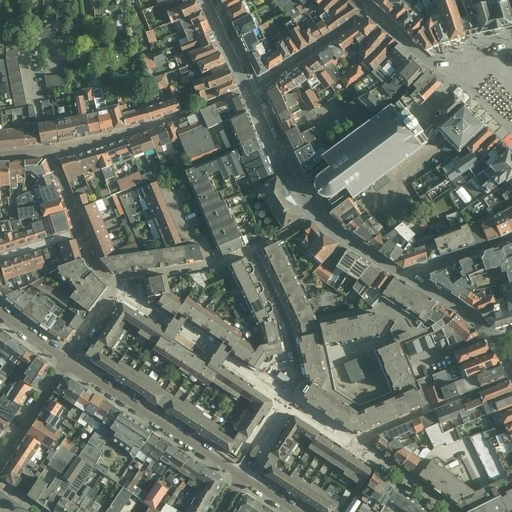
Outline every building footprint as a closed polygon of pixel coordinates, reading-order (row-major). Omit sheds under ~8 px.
[(201,10),(196,0),(194,0),(183,5),(167,12),(172,23),(173,24),(179,21),(179,20),(201,10)] [(240,3),(238,0),(229,0),(222,3),(226,11),(240,4),(240,3)] [(275,0),(274,1),(283,14),(287,12),(292,20),(293,20),(300,15),(298,11),(303,5),(307,0),(275,0)] [(300,15),(293,20),(297,26),(300,31),(305,27),(302,24),(301,25),(299,23),(319,6),(325,0),(307,0),(303,5),(298,11),(300,15)] [(325,0),(319,6),(299,23),(301,25),(302,24),(305,27),(307,26),(313,22),(313,21),(321,15),(325,12),(326,13),(341,0),(325,0)] [(321,15),(313,21),(313,22),(314,22),(323,36),(325,35),(327,34),(329,32),(332,31),(336,28),(337,27),(341,25),(345,22),(347,21),(357,13),(357,10),(346,0),(341,0),(326,13),(325,12),(321,15)] [(387,0),(370,0),(380,9),(387,0)] [(387,0),(380,9),(390,18),(403,2),(401,0),(387,0)] [(415,0),(404,0),(403,2),(390,18),(393,20),(394,21),(396,23),(397,24),(411,10),(419,4),(415,0)] [(419,0),(422,6),(425,13),(429,22),(438,44),(439,44),(448,41),(434,5),(431,0),(419,0)] [(431,0),(434,5),(448,41),(453,40),(465,37),(459,21),(460,21),(459,20),(455,9),(452,0),(431,0)] [(459,21),(465,37),(468,37),(479,34),(495,30),(511,27),(511,21),(505,0),(460,0),(467,18),(462,19),(459,20),(460,21),(459,21)] [(248,15),(242,2),(240,3),(240,4),(226,11),(230,20),(239,38),(252,31),(256,29),(250,14),(248,15)] [(405,31),(418,18),(422,14),(422,15),(425,13),(422,6),(420,3),(419,4),(411,10),(397,24),(405,31)] [(103,18),(101,9),(94,10),(94,18),(103,18)] [(206,21),(201,10),(179,20),(179,21),(184,31),(206,21)] [(422,14),(418,18),(405,31),(413,39),(428,23),(422,15),(422,14)] [(367,18),(356,26),(348,32),(336,42),(340,49),(344,53),(344,54),(345,54),(346,55),(354,50),(360,46),(367,39),(376,26),(367,18)] [(292,20),(285,25),(287,28),(287,29),(289,31),(288,32),(299,51),(300,51),(302,50),(308,46),(300,31),(297,26),(293,20),(292,20)] [(211,33),(206,21),(184,31),(187,38),(179,41),(181,46),(211,33)] [(274,25),(272,21),(264,25),(266,29),(274,25)] [(313,22),(307,26),(317,40),(320,38),(322,37),(323,36),(314,22),(313,22)] [(429,22),(428,23),(413,39),(424,51),(438,44),(429,22)] [(305,27),(300,31),(308,46),(311,44),(313,43),(317,40),(307,26),(305,27)] [(388,36),(376,26),(367,39),(360,46),(354,50),(346,55),(350,61),(359,54),(363,59),(388,36)] [(261,32),(259,28),(256,29),(252,31),(260,46),(247,54),(256,76),(259,77),(268,71),(260,58),(270,51),(261,32)] [(287,28),(278,33),(282,39),(281,40),(291,57),(291,56),(293,55),(299,51),(288,32),(289,31),(287,29),(287,28)] [(153,31),(146,33),(149,44),(156,42),(153,31)] [(260,46),(252,31),(239,38),(247,54),(260,46)] [(216,44),(211,33),(181,46),(180,46),(182,51),(201,44),(203,48),(216,44)] [(278,33),(274,35),(277,43),(274,44),(278,51),(283,61),(285,61),(287,59),(288,58),(290,57),(291,57),(281,40),(282,39),(278,33)] [(399,45),(388,36),(363,59),(364,60),(347,73),(345,75),(339,79),(345,89),(351,86),(354,85),(356,84),(371,73),(382,61),(385,57),(399,45)] [(340,49),(336,42),(326,48),(336,62),(337,61),(344,54),(344,53),(340,49)] [(221,54),(216,44),(203,48),(175,59),(177,64),(179,69),(180,70),(193,65),(221,54)] [(399,45),(385,57),(388,60),(385,64),(382,61),(371,73),(356,84),(354,85),(351,86),(353,91),(349,93),(353,100),(378,84),(380,86),(410,56),(399,45)] [(108,59),(107,48),(92,50),(93,63),(97,62),(108,59)] [(336,62),(326,48),(316,55),(320,61),(325,68),(327,66),(327,67),(336,62)] [(18,50),(6,50),(6,59),(6,61),(18,59),(18,50)] [(283,61),(278,51),(271,54),(270,51),(260,58),(268,71),(283,61)] [(161,52),(155,54),(151,55),(144,56),(144,58),(147,70),(165,64),(161,52)] [(225,63),(221,54),(193,65),(180,70),(179,69),(179,70),(181,75),(199,68),(202,75),(211,71),(225,63)] [(320,61),(316,55),(314,57),(323,70),(315,77),(319,84),(324,91),(337,81),(327,67),(327,66),(325,68),(320,61)] [(428,71),(411,56),(410,56),(380,86),(378,84),(353,100),(342,107),(361,125),(364,122),(374,114),(374,113),(390,100),(392,99),(391,98),(403,84),(408,88),(421,74),(423,75),(423,76),(427,71),(428,71)] [(323,70),(314,57),(306,63),(315,77),(323,70)] [(233,80),(225,63),(211,71),(213,76),(207,78),(192,84),(196,94),(194,95),(197,105),(208,101),(206,96),(204,91),(214,87),(233,80)] [(315,77),(306,63),(298,69),(307,83),(310,89),(319,84),(315,77)] [(64,70),(66,76),(79,73),(78,67),(64,70)] [(307,83),(298,69),(288,75),(296,88),(298,91),(300,96),(310,89),(307,83)] [(435,78),(427,71),(423,76),(423,75),(412,86),(416,90),(410,96),(406,93),(400,100),(406,107),(414,102),(412,100),(418,94),(431,82),(435,78)] [(65,75),(58,76),(60,88),(67,87),(65,75)] [(150,79),(153,89),(154,92),(157,91),(159,88),(161,89),(160,90),(161,90),(168,88),(169,87),(166,75),(150,79)] [(296,88),(288,75),(278,83),(285,94),(286,94),(296,88)] [(54,88),(52,76),(44,76),(46,88),(54,88)] [(60,88),(58,76),(52,76),(54,88),(60,88)] [(441,84),(435,78),(431,82),(418,94),(412,100),(414,102),(416,103),(421,106),(425,101),(441,84)] [(237,89),(233,80),(214,87),(216,92),(206,96),(208,101),(237,89)] [(285,94),(278,83),(276,84),(265,91),(265,93),(272,109),(275,115),(288,109),(303,102),(300,96),(298,91),(292,95),(291,95),(290,95),(289,96),(288,95),(287,95),(286,95),(285,94)] [(171,101),(164,103),(168,115),(180,111),(173,86),(169,87),(168,88),(171,101)] [(95,101),(93,91),(92,88),(82,90),(83,96),(74,98),(77,117),(73,118),(76,139),(90,136),(87,116),(85,103),(95,101)] [(102,89),(93,91),(95,101),(96,106),(100,105),(102,114),(97,115),(97,114),(101,134),(113,131),(104,100),(104,98),(102,89)] [(317,101),(310,89),(300,96),(303,102),(306,107),(308,112),(314,109),(320,106),(317,101)] [(246,111),(239,95),(214,105),(218,114),(233,108),(236,115),(246,111)] [(463,105),(453,95),(430,118),(436,124),(435,125),(433,124),(425,131),(430,136),(437,129),(463,105)] [(120,107),(119,104),(117,97),(104,100),(113,131),(126,127),(122,115),(120,107)] [(306,107),(303,102),(288,109),(275,115),(279,124),(292,118),(291,115),(306,107)] [(330,150),(326,153),(322,156),(322,155),(320,156),(321,157),(320,157),(322,159),(318,162),(311,166),(302,173),(303,174),(309,183),(315,178),(316,178),(315,179),(314,180),(314,181),(314,183),(314,184),(314,185),(313,185),(313,188),(314,188),(314,189),(315,191),(316,192),(317,194),(318,195),(319,196),(321,197),(321,198),(323,199),(323,198),(324,198),(326,199),(327,199),(328,198),(330,198),(331,198),(328,201),(334,209),(340,205),(350,198),(352,200),(354,198),(362,192),(364,191),(371,185),(372,185),(374,184),(373,183),(381,178),(383,177),(383,176),(391,171),(393,170),(393,169),(400,163),(401,164),(403,162),(402,162),(410,156),(410,157),(412,155),(420,149),(422,148),(422,147),(421,145),(427,140),(426,140),(427,140),(426,139),(422,133),(421,132),(422,132),(420,129),(419,129),(416,126),(417,125),(415,122),(414,123),(412,119),(410,116),(407,113),(408,112),(406,110),(405,110),(404,110),(398,102),(398,103),(392,107),(391,105),(390,105),(388,106),(388,107),(380,112),(378,113),(379,114),(371,120),(370,119),(369,121),(361,127),(361,126),(359,128),(351,134),(349,135),(350,135),(342,141),(340,142),(340,143),(332,148),(330,149),(330,150)] [(511,117),(511,105),(508,102),(502,108),(511,117)] [(168,115),(164,103),(151,107),(147,108),(151,120),(168,115)] [(127,105),(120,107),(122,115),(126,127),(138,124),(135,111),(129,113),(127,105)] [(221,120),(218,114),(214,105),(199,111),(203,119),(204,118),(204,120),(207,126),(221,120)] [(470,112),(463,105),(437,129),(430,136),(426,139),(427,140),(426,140),(427,140),(421,145),(422,147),(422,148),(440,132),(444,136),(443,137),(451,145),(452,145),(457,151),(458,152),(485,127),(478,120),(470,111),(470,112)] [(313,120),(308,112),(306,107),(291,115),(292,118),(279,124),(279,125),(284,134),(292,130),(296,127),(294,121),(304,116),(307,122),(313,120)] [(147,108),(135,111),(138,124),(151,120),(147,108)] [(228,118),(239,144),(257,136),(246,111),(236,115),(228,118)] [(199,120),(196,113),(186,117),(189,125),(199,120)] [(101,134),(97,114),(87,116),(90,136),(101,134)] [(189,125),(186,117),(172,123),(179,140),(180,140),(180,141),(181,140),(178,131),(177,130),(189,125)] [(76,139),(73,118),(55,122),(59,142),(65,141),(76,139)] [(180,141),(190,164),(218,153),(207,126),(204,120),(203,120),(200,122),(190,126),(178,131),(181,140),(180,141)] [(55,121),(45,123),(41,124),(38,124),(39,126),(38,126),(41,143),(42,143),(42,145),(46,144),(59,142),(55,122),(55,121)] [(23,125),(23,128),(25,146),(41,145),(41,144),(41,145),(42,145),(42,143),(41,143),(38,126),(39,126),(38,124),(37,124),(37,123),(23,125)] [(179,140),(172,123),(164,126),(171,144),(179,140)] [(171,144),(164,126),(148,132),(155,150),(156,153),(163,150),(162,147),(171,144)] [(287,142),(293,154),(320,140),(315,128),(307,132),(301,135),(300,135),(296,127),(292,130),(284,134),(287,142)] [(485,127),(458,152),(442,164),(435,168),(444,182),(447,180),(448,182),(449,181),(450,182),(460,175),(467,170),(482,157),(475,150),(493,134),(485,127)] [(25,146),(23,128),(13,129),(15,147),(24,147),(24,146),(25,146)] [(15,147),(13,129),(3,130),(5,148),(15,147)] [(425,131),(422,133),(426,139),(430,136),(425,131)] [(155,150),(148,132),(138,136),(144,154),(155,150)] [(499,141),(493,134),(475,150),(482,157),(499,141)] [(144,154),(138,136),(127,140),(134,157),(144,154)] [(262,149),(257,136),(239,144),(244,156),(261,149),(262,149)] [(127,140),(117,143),(104,147),(112,167),(130,160),(132,166),(136,165),(134,157),(127,140)] [(323,147),(320,140),(293,154),(302,173),(311,166),(318,162),(322,159),(320,157),(321,157),(320,156),(322,155),(322,156),(326,153),(324,150),(327,148),(324,149),(323,148),(323,147)] [(506,147),(504,145),(499,141),(482,157),(467,170),(460,175),(467,182),(478,173),(506,147)] [(244,157),(244,156),(239,144),(232,147),(234,152),(194,168),(184,172),(189,183),(192,182),(223,256),(243,248),(239,238),(224,201),(216,182),(213,184),(209,174),(220,170),(221,175),(219,176),(222,183),(234,178),(245,174),(248,173),(250,172),(246,164),(241,166),(238,159),(240,159),(240,158),(244,157)] [(112,167),(104,147),(94,150),(102,171),(106,180),(115,177),(112,167)] [(511,153),(506,147),(478,173),(467,182),(466,183),(474,190),(465,197),(455,204),(459,211),(465,207),(468,212),(470,211),(473,216),(474,217),(483,213),(486,211),(490,219),(494,217),(489,209),(503,201),(494,188),(503,181),(511,174),(511,153)] [(265,158),(261,149),(244,156),(244,157),(240,158),(240,159),(238,159),(241,166),(246,164),(250,172),(248,173),(252,182),(273,175),(269,165),(269,166),(265,157),(265,158)] [(102,171),(94,150),(76,156),(83,173),(85,177),(89,175),(87,170),(91,169),(93,174),(102,171)] [(83,173),(76,156),(59,161),(67,180),(83,173)] [(42,159),(24,161),(25,172),(31,172),(32,178),(35,180),(51,173),(46,160),(44,161),(42,159)] [(25,172),(24,161),(9,162),(10,185),(10,189),(17,188),(17,182),(24,181),(24,174),(24,172),(25,172)] [(10,185),(9,162),(0,162),(0,199),(1,200),(0,192),(0,186),(2,187),(10,185)] [(56,183),(51,173),(35,180),(37,185),(32,187),(34,191),(56,183)] [(494,188),(503,201),(511,195),(511,174),(503,181),(494,188)] [(134,187),(130,176),(116,182),(120,192),(134,187)] [(302,217),(277,178),(257,190),(277,220),(283,229),(302,217)] [(156,183),(156,182),(139,189),(136,190),(141,201),(161,193),(156,183)] [(62,199),(56,183),(34,191),(29,193),(26,194),(17,198),(17,207),(40,206),(62,199)] [(165,203),(161,193),(141,201),(140,202),(143,212),(148,210),(165,203)] [(88,205),(85,195),(75,198),(78,208),(88,205)] [(494,217),(501,213),(511,207),(511,195),(503,201),(489,209),(494,217)] [(123,196),(119,197),(124,208),(128,207),(123,196)] [(331,216),(331,218),(334,221),(335,220),(337,222),(337,223),(340,226),(341,225),(343,228),(365,211),(364,211),(360,206),(357,209),(353,204),(357,201),(354,198),(352,200),(350,198),(340,205),(334,209),(329,213),(331,216)] [(67,211),(62,199),(40,206),(17,207),(19,221),(21,221),(25,220),(42,218),(67,211)] [(99,214),(95,202),(88,205),(78,208),(79,210),(83,221),(99,214)] [(169,213),(165,203),(148,210),(152,220),(169,213)] [(19,221),(17,207),(9,208),(9,210),(11,222),(19,221)] [(132,217),(128,207),(124,208),(128,218),(132,217)] [(511,207),(501,213),(511,232),(511,231),(511,207)] [(72,229),(69,220),(67,211),(42,218),(43,221),(47,237),(53,235),(72,229)] [(368,215),(365,211),(343,228),(352,234),(371,217),(369,214),(368,215)] [(461,217),(459,211),(445,216),(450,229),(456,226),(454,220),(461,217)] [(487,219),(480,223),(487,241),(499,237),(490,219),(486,211),(483,213),(487,219)] [(173,224),(169,213),(152,220),(157,231),(173,224)] [(490,219),(499,237),(500,237),(501,237),(511,232),(501,213),(494,217),(490,219)] [(103,224),(99,214),(83,221),(87,230),(103,224)] [(136,227),(132,217),(128,218),(132,228),(136,227)] [(379,226),(371,217),(352,234),(367,245),(383,231),(382,229),(379,226)] [(27,226),(25,220),(21,221),(28,243),(38,240),(33,224),(27,226)] [(480,223),(479,220),(474,222),(475,222),(468,225),(470,231),(476,245),(487,241),(480,223)] [(28,243),(21,221),(19,221),(11,222),(18,247),(28,243)] [(47,237),(43,221),(33,224),(38,240),(47,237)] [(443,221),(435,224),(427,227),(431,232),(440,229),(440,230),(445,228),(443,221)] [(18,247),(11,222),(0,223),(0,224),(1,229),(8,250),(18,247)] [(311,222),(307,224),(301,228),(306,233),(297,240),(307,251),(323,234),(322,234),(311,222)] [(107,234),(103,224),(87,230),(91,241),(107,234)] [(177,234),(173,224),(157,231),(161,241),(177,234)] [(415,237),(400,224),(395,229),(393,230),(402,238),(408,244),(413,239),(415,237)] [(468,224),(465,225),(459,227),(460,230),(436,239),(434,240),(439,256),(476,245),(470,231),(468,225),(468,224)] [(133,235),(128,225),(124,227),(129,237),(133,235)] [(395,229),(391,225),(383,231),(367,245),(378,252),(387,242),(384,238),(393,230),(395,229)] [(141,238),(136,227),(132,228),(137,239),(141,238)] [(402,238),(393,230),(384,238),(387,242),(378,252),(387,257),(395,247),(396,245),(393,243),(392,244),(390,242),(394,237),(397,239),(397,242),(398,243),(400,242),(402,238)] [(111,244),(107,234),(91,241),(95,250),(111,244)] [(181,242),(177,234),(161,241),(164,248),(171,247),(181,242)] [(338,244),(323,234),(307,251),(303,255),(311,261),(312,260),(319,266),(321,264),(321,265),(331,254),(332,254),(338,244)] [(436,239),(431,234),(422,238),(427,260),(439,256),(434,240),(436,239)] [(396,245),(395,247),(387,257),(395,263),(402,253),(402,252),(407,245),(408,244),(402,238),(400,242),(402,244),(400,247),(397,245),(396,245)] [(427,260),(422,238),(415,241),(418,249),(413,251),(417,264),(427,260)] [(261,250),(271,270),(293,259),(285,243),(283,239),(278,242),(276,243),(261,250)] [(413,239),(408,244),(407,245),(402,252),(402,253),(395,263),(403,269),(417,264),(413,251),(418,249),(415,241),(413,239)] [(75,241),(75,240),(58,245),(61,255),(78,249),(76,241),(75,241)] [(186,240),(181,242),(182,246),(185,245),(188,263),(189,263),(189,261),(194,260),(194,262),(204,261),(200,250),(199,244),(188,246),(186,240)] [(511,241),(497,247),(502,261),(511,256),(511,241)] [(182,246),(181,242),(171,247),(164,248),(159,249),(161,267),(180,264),(180,262),(185,261),(186,263),(188,263),(185,245),(182,246)] [(115,253),(111,244),(95,250),(98,259),(99,259),(133,253),(135,253),(134,250),(139,250),(137,245),(115,253)] [(477,263),(473,265),(471,260),(467,258),(463,259),(452,264),(457,274),(449,280),(442,269),(426,276),(426,279),(463,302),(464,302),(470,293),(472,291),(473,292),(495,287),(499,286),(511,282),(511,256),(502,261),(497,247),(481,253),(479,257),(481,262),(477,263)] [(81,258),(78,249),(61,255),(64,265),(81,259),(81,258)] [(161,267),(159,249),(140,252),(139,250),(134,250),(135,253),(133,253),(135,271),(137,270),(136,268),(142,268),(142,270),(161,267)] [(359,257),(347,250),(342,258),(336,267),(342,272),(336,282),(332,288),(337,291),(340,285),(347,275),(359,257)] [(47,272),(40,251),(31,254),(36,269),(41,267),(43,274),(47,272)] [(135,271),(133,253),(99,259),(110,272),(111,272),(116,271),(116,273),(129,271),(128,270),(134,269),(134,271),(135,271)] [(36,269),(31,254),(21,257),(25,272),(31,271),(33,278),(35,277),(35,280),(38,279),(36,269)] [(25,272),(21,257),(10,261),(17,282),(20,281),(19,275),(25,272)] [(371,264),(359,257),(347,275),(340,285),(337,291),(342,294),(352,277),(357,281),(371,264)] [(245,258),(228,266),(233,277),(252,267),(251,264),(247,263),(245,258)] [(75,302),(89,313),(108,288),(101,282),(92,272),(89,275),(87,274),(91,271),(88,267),(89,266),(83,259),(81,259),(64,265),(57,267),(58,273),(58,275),(64,282),(67,279),(76,289),(70,298),(60,290),(39,278),(38,279),(35,280),(29,284),(47,295),(50,297),(55,299),(57,301),(64,306),(67,309),(69,310),(75,302)] [(271,270),(280,289),(302,279),(293,259),(271,270)] [(17,282),(10,261),(0,264),(3,273),(4,276),(4,278),(5,279),(12,277),(14,283),(17,282)] [(373,265),(371,265),(371,264),(357,281),(352,289),(361,297),(369,288),(381,271),(376,268),(376,267),(373,265)] [(457,274),(452,264),(442,269),(449,280),(457,274)] [(313,274),(319,279),(326,269),(321,265),(313,274)] [(254,270),(252,267),(233,277),(238,286),(255,278),(253,274),(254,270)] [(332,274),(326,269),(319,279),(326,284),(332,274)] [(393,277),(381,271),(369,288),(361,297),(370,307),(376,301),(381,295),(384,291),(393,277)] [(148,297),(148,298),(155,296),(162,294),(170,293),(167,281),(166,275),(144,280),(148,297)] [(257,282),(255,278),(238,286),(242,296),(262,286),(260,283),(257,282)] [(280,289),(289,309),(311,298),(302,279),(280,289)] [(3,286),(0,281),(0,294),(2,297),(13,292),(6,284),(3,286)] [(503,292),(503,294),(511,293),(511,282),(499,286),(499,292),(503,292)] [(263,290),(262,286),(242,296),(247,305),(264,297),(262,293),(263,290)] [(21,289),(13,292),(2,297),(5,299),(12,305),(19,297),(22,299),(26,293),(21,289)] [(485,299),(482,292),(475,296),(470,293),(464,302),(471,307),(475,301),(485,299)] [(28,295),(26,293),(22,299),(19,297),(12,305),(21,313),(33,299),(28,295)] [(259,346),(257,350),(239,339),(244,332),(215,314),(212,312),(214,309),(208,305),(206,308),(188,296),(184,302),(170,293),(162,294),(162,296),(155,306),(170,316),(171,314),(175,316),(182,321),(183,319),(186,321),(195,326),(196,325),(201,328),(204,330),(203,332),(222,344),(230,350),(229,352),(230,352),(234,355),(233,357),(242,363),(252,370),(253,368),(257,370),(266,356),(259,346)] [(511,293),(503,294),(503,296),(503,298),(503,301),(505,300),(505,303),(509,303),(511,302),(511,293)] [(50,297),(47,295),(44,298),(42,296),(37,302),(34,300),(33,299),(21,313),(30,320),(41,305),(43,307),(48,300),(50,297)] [(497,299),(496,296),(485,299),(475,301),(471,307),(477,311),(492,304),(495,303),(494,300),(497,299)] [(55,299),(50,297),(48,300),(54,305),(57,301),(55,299)] [(266,301),(264,297),(247,305),(252,315),(271,306),(269,302),(266,301)] [(289,309),(298,327),(320,317),(319,313),(311,298),(289,309)] [(75,302),(69,310),(74,313),(66,324),(67,324),(62,332),(61,331),(56,338),(60,341),(63,343),(68,342),(70,339),(76,331),(76,330),(89,313),(75,302)] [(511,314),(509,303),(505,303),(496,305),(495,303),(492,304),(495,314),(485,319),(491,327),(494,328),(511,322),(511,314)] [(118,304),(109,319),(108,320),(118,326),(123,318),(129,308),(122,304),(118,304)] [(423,326),(427,328),(431,326),(441,320),(448,310),(438,304),(429,318),(428,320),(423,326)] [(495,314),(492,304),(477,311),(485,319),(495,314)] [(41,305),(30,320),(39,326),(50,312),(48,310),(43,307),(41,305)] [(67,309),(64,306),(56,317),(53,314),(58,307),(54,305),(50,312),(39,326),(48,332),(61,315),(62,316),(65,312),(67,309)] [(273,309),(271,306),(252,315),(256,325),(259,324),(274,317),(271,312),(273,309)] [(147,320),(129,308),(123,318),(141,329),(148,318),(147,320)] [(257,351),(202,435),(211,440),(212,441),(213,441),(213,442),(214,442),(215,443),(216,443),(216,444),(217,444),(234,455),(255,469),(260,472),(261,473),(264,475),(265,475),(277,483),(277,484),(278,484),(279,485),(280,485),(280,486),(281,486),(282,487),(283,487),(301,499),(302,500),(303,500),(303,501),(304,501),(305,502),(306,502),(307,503),(310,505),(313,507),(314,507),(314,508),(315,508),(316,509),(317,509),(317,510),(318,510),(319,511),(339,481),(348,488),(365,463),(356,457),(355,456),(367,437),(429,412),(426,405),(419,388),(401,346),(399,341),(408,337),(406,333),(400,336),(396,326),(372,308),(370,308),(373,322),(266,345),(268,354),(266,357),(257,351)] [(456,315),(448,310),(441,320),(431,326),(434,333),(444,329),(456,315)] [(65,318),(62,316),(61,315),(48,332),(56,338),(61,331),(62,332),(67,324),(66,324),(63,321),(65,318)] [(479,335),(456,315),(444,329),(434,333),(430,334),(434,343),(446,338),(450,349),(466,342),(478,335),(479,335)] [(182,321),(175,316),(170,323),(165,332),(164,334),(173,340),(179,331),(186,321),(183,319),(182,321)] [(153,321),(148,318),(141,329),(138,334),(147,340),(157,324),(156,326),(152,323),(153,321)] [(126,332),(118,326),(108,320),(107,321),(110,322),(104,331),(120,342),(126,332)] [(259,324),(264,345),(282,341),(279,325),(277,326),(275,321),(275,320),(259,324)] [(162,327),(157,324),(147,340),(156,346),(165,332),(161,329),(162,327)] [(0,350),(10,336),(2,330),(0,332),(0,350)] [(120,342),(104,331),(98,340),(96,338),(95,339),(105,346),(114,351),(120,342)] [(199,357),(198,359),(194,356),(190,354),(191,352),(173,340),(164,334),(165,332),(156,346),(152,352),(183,372),(181,375),(187,379),(189,376),(207,388),(211,382),(220,368),(213,364),(212,366),(209,363),(199,357)] [(430,335),(424,338),(429,349),(434,347),(434,345),(430,335)] [(20,343),(10,336),(0,350),(0,362),(4,365),(20,343)] [(429,349),(424,338),(418,340),(423,352),(429,349)] [(105,346),(95,339),(84,357),(93,363),(100,354),(105,346)] [(423,352),(418,340),(412,342),(417,354),(423,352)] [(446,340),(434,345),(434,347),(436,351),(448,347),(446,340)] [(484,341),(468,347),(453,353),(458,365),(492,352),(484,341)] [(417,354),(412,342),(406,345),(411,356),(417,354)] [(29,350),(20,343),(4,365),(3,366),(5,367),(7,368),(12,362),(14,365),(15,364),(18,366),(29,350)] [(230,350),(222,344),(215,354),(209,363),(212,366),(213,364),(220,368),(225,360),(230,352),(229,352),(230,350)] [(38,356),(29,350),(18,366),(21,368),(13,380),(16,382),(18,384),(21,380),(38,356)] [(499,364),(492,352),(458,365),(432,376),(435,382),(450,376),(453,384),(467,378),(474,374),(499,364)] [(93,363),(111,375),(117,365),(100,354),(93,363)] [(47,363),(38,356),(21,380),(33,389),(48,366),(47,363)] [(117,365),(111,375),(109,377),(119,383),(129,367),(120,361),(117,365)] [(506,378),(499,364),(474,374),(467,378),(453,384),(440,389),(444,400),(479,388),(506,378)] [(5,367),(3,366),(0,370),(0,389),(14,371),(7,368),(5,367)] [(138,373),(129,367),(119,383),(128,389),(129,387),(138,373)] [(224,370),(220,368),(211,382),(220,388),(230,374),(229,374),(230,372),(225,368),(224,370)] [(140,370),(138,373),(129,387),(139,393),(149,377),(140,370)] [(233,376),(230,374),(220,388),(229,394),(239,380),(238,380),(239,378),(234,374),(233,376)] [(436,386),(435,382),(432,376),(422,380),(426,389),(428,396),(432,405),(444,400),(440,389),(439,384),(436,386)] [(64,378),(54,393),(49,400),(57,405),(62,398),(74,406),(85,388),(67,377),(64,378)] [(159,383),(149,377),(139,393),(147,398),(148,399),(157,385),(159,383)] [(33,389),(21,380),(18,384),(16,382),(11,389),(26,399),(33,389)] [(476,394),(460,401),(463,408),(464,412),(511,391),(511,387),(509,381),(488,389),(486,390),(476,394)] [(166,391),(157,385),(148,399),(147,398),(146,401),(155,407),(166,391)] [(85,388),(74,406),(69,413),(66,417),(71,420),(78,408),(83,412),(94,394),(85,388)] [(26,399),(11,389),(6,396),(21,407),(26,399)] [(6,396),(0,391),(0,416),(10,423),(21,407),(6,396)] [(175,397),(166,391),(155,407),(164,413),(175,397)] [(463,408),(458,410),(460,415),(464,425),(470,423),(466,413),(483,406),(487,416),(511,405),(511,391),(464,412),(463,408)] [(103,400),(94,394),(83,412),(84,412),(79,419),(84,421),(88,424),(103,400)] [(184,403),(175,397),(164,413),(173,419),(175,417),(175,416),(184,403)] [(73,427),(64,421),(66,417),(69,413),(57,405),(49,400),(44,408),(63,422),(62,424),(71,430),(73,427)] [(112,406),(103,400),(88,424),(91,426),(92,428),(96,431),(112,406)] [(185,400),(184,403),(175,416),(175,417),(184,423),(195,407),(185,400)] [(437,409),(434,411),(439,423),(460,415),(458,410),(463,408),(460,401),(437,409)] [(511,405),(487,416),(488,419),(492,429),(493,430),(496,429),(504,425),(504,424),(511,420),(511,405)] [(121,412),(112,406),(96,431),(95,432),(102,436),(108,428),(109,429),(121,412)] [(204,413),(195,407),(184,423),(193,428),(194,429),(203,415),(204,413)] [(63,422),(44,408),(38,417),(52,427),(57,431),(62,424),(63,422)] [(434,411),(426,415),(431,427),(438,423),(439,424),(439,423),(434,411)] [(151,432),(121,412),(109,429),(108,428),(102,436),(95,432),(78,457),(85,462),(94,468),(105,476),(108,471),(96,464),(103,450),(100,449),(108,439),(129,453),(129,454),(133,459),(134,457),(138,451),(151,432)] [(212,421),(203,415),(194,429),(193,428),(191,430),(201,437),(212,421)] [(426,415),(418,418),(424,430),(424,431),(425,430),(431,427),(426,415)] [(0,429),(4,432),(10,423),(0,416),(0,429)] [(52,427),(38,417),(26,434),(41,444),(55,454),(61,446),(65,438),(66,437),(57,431),(52,427)] [(424,430),(418,418),(411,421),(415,429),(410,431),(412,434),(424,430)] [(415,429),(411,421),(385,433),(389,441),(408,433),(409,435),(412,434),(410,431),(415,429)] [(438,423),(431,427),(440,446),(445,443),(446,443),(442,434),(439,424),(438,423)] [(431,427),(425,430),(432,446),(433,448),(440,446),(431,427)] [(455,428),(449,431),(453,444),(460,441),(460,440),(455,429),(455,428)] [(487,435),(486,435),(487,437),(488,440),(490,444),(492,450),(494,449),(511,440),(511,429),(506,432),(501,434),(499,435),(496,436),(495,432),(487,435)] [(449,431),(442,434),(446,443),(445,443),(446,446),(453,444),(449,431)] [(160,437),(151,432),(134,457),(143,463),(146,457),(160,437)] [(476,435),(469,438),(473,444),(487,437),(486,435),(485,432),(476,435)] [(389,441),(385,433),(376,437),(372,441),(372,445),(383,453),(390,443),(389,444),(388,442),(389,441)] [(41,444),(26,434),(20,443),(37,454),(38,452),(36,451),(38,448),(49,455),(46,459),(45,458),(44,459),(49,463),(55,454),(41,444)] [(69,441),(78,446),(81,440),(72,435),(69,441)] [(170,444),(160,437),(146,457),(149,459),(150,457),(154,459),(144,472),(149,475),(152,470),(160,459),(170,444)] [(487,437),(473,444),(476,451),(490,444),(488,440),(487,437)] [(74,445),(65,438),(61,446),(70,452),(74,446),(74,445)] [(410,438),(400,441),(398,440),(397,442),(395,441),(390,443),(383,453),(391,459),(395,452),(410,444),(410,438)] [(511,440),(494,449),(496,453),(495,453),(496,454),(497,456),(499,460),(498,460),(499,461),(511,454),(511,440)] [(37,454),(20,443),(15,451),(31,462),(32,461),(30,459),(32,457),(41,462),(43,458),(37,454)] [(414,443),(410,444),(395,452),(391,459),(401,466),(411,452),(412,453),(418,447),(414,443)] [(178,449),(170,444),(160,459),(152,470),(161,476),(168,464),(178,449)] [(490,444),(476,451),(479,457),(492,451),(492,450),(490,444)] [(27,496),(44,507),(59,484),(78,457),(77,457),(70,452),(61,446),(55,454),(49,463),(48,465),(59,473),(54,480),(47,490),(45,488),(47,484),(39,478),(33,488),(27,496)] [(81,450),(74,446),(70,452),(77,457),(81,450)] [(430,452),(427,448),(423,450),(418,457),(412,453),(411,452),(401,466),(411,473),(420,461),(421,462),(428,453),(430,452)] [(167,481),(171,484),(179,472),(178,472),(188,456),(178,449),(168,464),(175,468),(167,481)] [(492,451),(479,457),(482,464),(497,456),(496,454),(495,453),(496,453),(494,449),(492,450),(492,451)] [(38,467),(31,462),(15,451),(10,459),(26,471),(27,469),(26,467),(27,465),(35,471),(38,467)] [(511,454),(499,461),(500,463),(503,469),(506,476),(511,473),(511,454)] [(197,461),(188,456),(178,472),(179,472),(183,474),(179,480),(182,482),(183,483),(187,477),(197,461)] [(497,456),(482,464),(485,470),(500,463),(499,461),(498,460),(499,460),(497,456)] [(85,462),(78,457),(59,484),(44,507),(50,511),(51,511),(62,497),(77,475),(85,462)] [(32,475),(26,471),(10,459),(4,467),(21,479),(22,477),(20,475),(22,473),(30,479),(32,475)] [(49,463),(44,459),(39,467),(44,471),(48,465),(49,463)] [(204,467),(197,461),(187,477),(190,479),(186,485),(191,488),(197,478),(204,467)] [(425,470),(424,469),(418,477),(419,478),(425,482),(424,483),(429,486),(433,489),(440,494),(440,493),(444,496),(448,500),(449,500),(456,505),(457,506),(476,493),(475,492),(432,461),(425,470)] [(94,468),(85,462),(77,475),(62,497),(51,511),(63,511),(71,501),(76,495),(78,491),(94,468)] [(500,463),(485,470),(488,477),(503,469),(500,463)] [(372,471),(363,465),(352,481),(362,487),(366,480),(372,471)] [(21,479),(4,467),(0,474),(1,477),(21,491),(27,483),(21,479)] [(222,478),(204,467),(197,478),(207,485),(205,489),(215,495),(223,482),(222,478)] [(503,469),(488,477),(492,483),(506,476),(503,469)] [(143,474),(139,471),(126,490),(135,496),(140,489),(135,486),(143,474)] [(375,472),(366,485),(358,498),(367,503),(374,491),(373,490),(382,476),(375,472)] [(511,473),(506,476),(493,483),(475,492),(476,493),(457,506),(465,511),(467,511),(505,494),(511,490),(511,473)] [(388,481),(382,476),(373,490),(374,491),(367,503),(366,505),(371,508),(372,509),(388,481)] [(379,511),(394,486),(388,481),(372,509),(376,511),(379,511)] [(167,491),(156,483),(148,495),(144,502),(151,507),(155,509),(157,506),(167,491)] [(425,511),(427,509),(400,490),(396,487),(394,486),(379,511),(425,511)] [(92,490),(88,487),(79,499),(75,506),(72,504),(73,502),(71,501),(63,511),(75,511),(90,491),(91,491),(92,490)] [(135,496),(126,490),(123,487),(115,499),(105,511),(148,511),(151,507),(144,502),(135,496)] [(181,490),(178,489),(177,488),(173,496),(177,498),(181,490)] [(148,495),(140,489),(135,496),(144,502),(148,495)] [(215,495),(205,489),(203,491),(199,489),(195,496),(210,504),(215,495)] [(332,511),(345,511),(346,511),(341,509),(351,493),(346,490),(338,504),(336,506),(332,511)] [(511,490),(505,494),(467,511),(509,511),(511,511),(511,490)] [(90,491),(75,511),(87,511),(88,511),(84,509),(90,500),(91,500),(95,494),(91,491),(90,491)] [(206,511),(210,504),(195,496),(190,493),(189,494),(187,493),(185,496),(192,500),(189,505),(201,511),(206,511)] [(242,496),(240,500),(233,511),(247,511),(255,500),(247,495),(242,496)] [(177,498),(173,496),(166,505),(171,507),(177,498)] [(318,511),(332,511),(336,506),(338,504),(329,498),(328,498),(320,511),(319,511),(318,511)] [(354,498),(346,511),(345,511),(354,511),(360,503),(359,502),(359,500),(354,498)] [(201,511),(189,505),(179,499),(176,504),(186,510),(185,511),(201,511)] [(260,511),(264,506),(255,500),(247,511),(260,511)] [(97,511),(101,506),(95,502),(88,511),(87,511),(97,511)] [(363,503),(358,511),(368,511),(371,508),(366,505),(363,503)]
